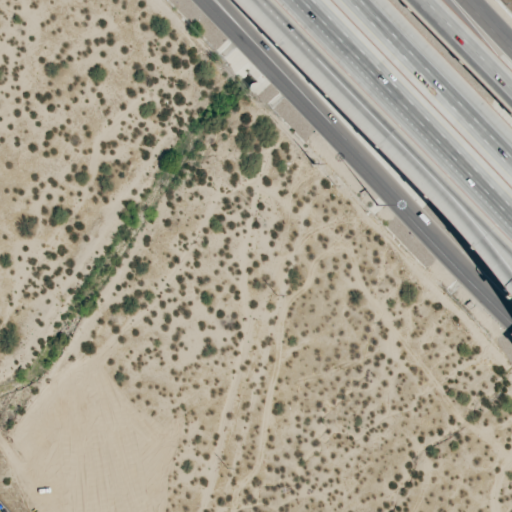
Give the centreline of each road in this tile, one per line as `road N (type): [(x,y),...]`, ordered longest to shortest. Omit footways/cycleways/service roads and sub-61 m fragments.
road 1 (motorway): [(300,0),(511,223)]
road 2 (secondary): [(201,0),(400,199)]
road 3 (motorway): [(221,0),(400,199)]
road 4 (motorway): [(356,115),(511,298)]
road 5 (motorway): [(511,156),(359,0)]
road 6 (motorway): [(356,115),(511,263)]
road 7 (secondary): [(400,199),(511,312)]
road 8 (motorway): [(249,0),(356,115)]
road 9 (motorway): [(511,104),(410,0)]
